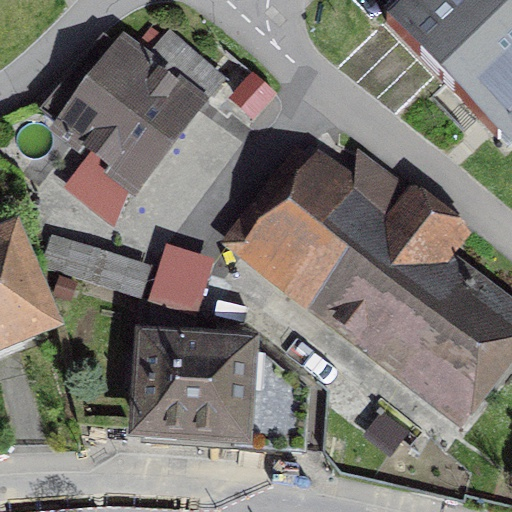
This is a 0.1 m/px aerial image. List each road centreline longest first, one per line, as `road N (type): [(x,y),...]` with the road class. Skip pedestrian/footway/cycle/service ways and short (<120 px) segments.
road 1 (residential): [(511,238),(233,1)]
road 2 (residential): [(103,0),(0,94)]
